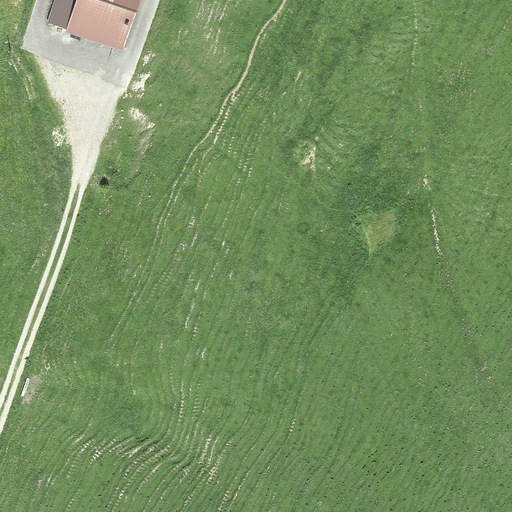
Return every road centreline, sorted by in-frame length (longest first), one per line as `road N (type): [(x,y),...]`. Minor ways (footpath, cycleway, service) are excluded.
road 1 (track): [(0,412),(94,138)]
road 2 (track): [(94,138),(37,41),(48,0)]
road 3 (track): [(94,138),(150,0)]
